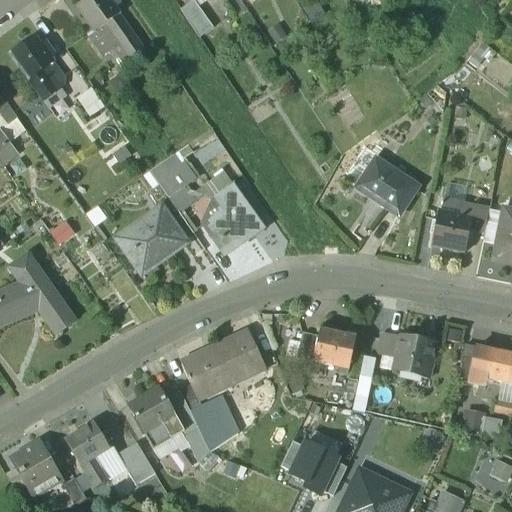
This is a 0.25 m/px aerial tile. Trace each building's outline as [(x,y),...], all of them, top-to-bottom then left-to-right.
[(88,0),(77,8),(95,33),(105,26),(117,17),(119,16),(113,9),(107,0),(88,0)] [(118,5),(114,0),(107,0),(113,9),(118,5)] [(213,29),(193,1),(180,11),(199,39),(213,29)] [(316,1),(302,9),(310,23),(324,15),(316,1)] [(117,17),(105,26),(118,45),(131,36),(117,17)] [(105,26),(95,33),(87,37),(101,57),(113,49),(118,45),(105,26)] [(280,26),(270,32),(277,44),(287,38),(280,26)] [(118,45),(113,49),(126,67),(144,54),(131,36),(118,45)] [(34,39),(10,56),(29,82),(40,73),(52,64),(34,39)] [(40,73),(29,82),(43,102),(54,93),(40,73)] [(78,99),(91,117),(105,107),(93,89),(78,99)] [(18,120),(6,103),(0,106),(0,119),(7,129),(18,120)] [(3,135),(0,136),(0,151),(9,144),(3,135)] [(9,144),(0,151),(0,163),(0,164),(15,155),(9,144)] [(173,156),(161,164),(167,174),(179,165),(173,156)] [(375,160),(356,189),(398,217),(418,188),(375,160)] [(161,164),(149,172),(168,199),(179,192),(167,174),(161,164)] [(233,185),(215,198),(226,214),(202,230),(222,259),(264,230),(233,185)] [(489,211),(473,208),(472,214),(470,220),(472,220),(469,231),(484,234),(489,211)] [(161,210),(117,241),(128,257),(137,251),(150,269),(185,245),(161,210)] [(511,211),(503,210),(502,214),(489,211),(484,234),(482,243),(496,246),(493,262),(511,265),(511,211)] [(466,219),(438,213),(431,247),(465,254),(469,231),(472,220),(470,220),(466,219)] [(74,323),(35,268),(16,281),(33,305),(55,336),(74,323)] [(20,286),(0,294),(0,319),(33,305),(20,286)] [(354,339),(319,331),(312,363),(347,371),(354,339)] [(248,332),(180,363),(187,379),(186,379),(191,389),(197,402),(216,393),(265,370),(248,332)] [(399,338),(385,335),(379,338),(377,349),(381,356),(395,360),(399,338)] [(434,343),(400,336),(395,360),(392,371),(428,379),(432,362),(430,361),(434,343)] [(464,346),(457,382),(468,384),(476,348),(464,346)] [(490,351),(476,348),(468,384),(484,387),(485,380),(484,380),(490,351)] [(511,356),(490,351),(484,380),(485,380),(502,384),(511,385),(511,356)] [(511,385),(502,384),(498,403),(511,405),(511,385)] [(216,393),(197,402),(191,389),(180,394),(208,454),(228,441),(237,435),(216,393)] [(159,391),(149,397),(147,395),(146,396),(147,397),(129,407),(129,406),(128,406),(153,450),(180,434),(183,432),(166,402),(159,391)] [(180,394),(166,402),(183,432),(184,432),(180,434),(185,444),(187,442),(198,465),(208,454),(180,394)] [(511,405),(498,403),(496,403),(493,414),(510,417),(511,409),(511,405)] [(482,443),(500,446),(503,423),(486,421),(487,416),(464,412),(460,435),(482,439),(482,443)] [(93,423),(64,441),(94,489),(108,480),(99,466),(105,462),(101,454),(109,449),(93,423)] [(434,456),(443,436),(429,430),(420,450),(434,456)] [(228,441),(208,454),(217,458),(232,449),(228,441)] [(292,443),(280,468),(291,473),(303,448),(292,443)] [(37,444),(11,461),(34,498),(60,481),(37,444)] [(337,460),(305,445),(303,448),(291,473),(290,475),(306,483),(303,488),(320,496),(335,464),(337,460)] [(208,454),(198,465),(205,471),(217,458),(208,454)] [(511,469),(498,463),(492,477),(507,485),(511,474),(511,469)] [(346,469),(335,464),(322,493),(332,498),(346,469)] [(400,511),(409,495),(359,471),(338,511),(400,511)] [(85,498),(73,478),(61,485),(75,508),(88,500),(85,498)] [(462,511),(466,505),(444,495),(438,506),(430,502),(426,511),(427,511),(462,511)]
